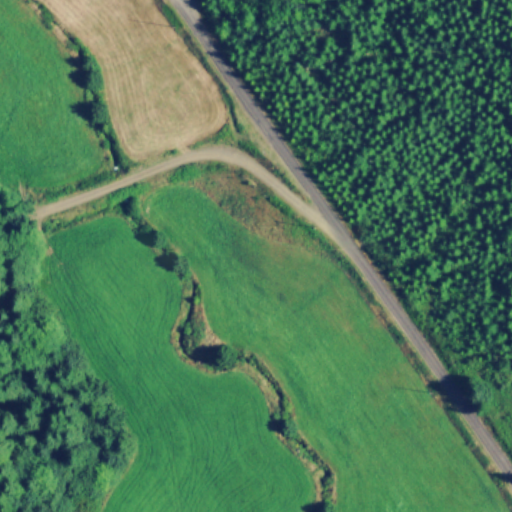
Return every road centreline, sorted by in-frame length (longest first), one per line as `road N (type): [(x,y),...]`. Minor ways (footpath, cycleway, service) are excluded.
road 1 (residential): [(179,0),(511,477)]
road 2 (track): [(0,225),(215,149),(258,170),(338,231)]
